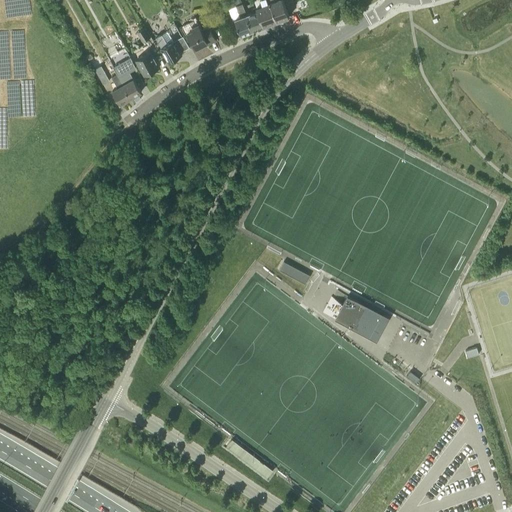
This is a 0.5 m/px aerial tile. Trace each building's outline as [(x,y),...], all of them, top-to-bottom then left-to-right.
[(253,30),(244,6),(243,3),(242,3),(240,0),(234,0),(237,5),(228,8),(233,20),(229,21),(234,34),(240,32),(241,34),(253,30)] [(276,22),(267,0),(260,0),(262,5),(257,7),(264,26),(276,22)] [(267,0),(276,22),(289,17),(282,0),(267,0)] [(264,26),(257,7),(256,7),(255,5),(254,6),(253,3),(244,6),(253,30),(264,26)] [(185,34),(188,33),(196,48),(208,42),(207,41),(214,37),(209,26),(203,29),(201,24),(199,25),(196,19),(181,26),(185,34)] [(170,30),(175,39),(183,35),(178,26),(170,30)] [(144,41),(151,37),(146,27),(138,31),(144,41)] [(173,41),(167,31),(156,37),(170,62),(181,55),(179,52),(181,51),(182,52),(189,47),(183,36),(173,41)] [(108,57),(117,73),(131,98),(141,91),(129,70),(136,66),(125,47),(108,57)] [(151,52),(137,59),(146,75),(159,68),(154,60),(155,59),(151,52)] [(109,79),(101,65),(95,69),(103,84),(110,80),(109,79)] [(131,98),(117,73),(112,77),(115,82),(110,84),(113,89),(113,90),(121,103),(131,98)] [(284,260),(279,269),(306,283),(310,275),(284,260)] [(347,295),(343,304),(342,304),(333,297),(332,296),(332,295),(327,304),(323,312),(337,320),(372,338),(374,340),(377,334),(387,316),(390,318),(390,317),(348,294),(347,295)] [(465,350),(467,357),(479,353),(477,347),(465,350)] [(416,382),(420,377),(410,370),(407,375),(416,382)]
